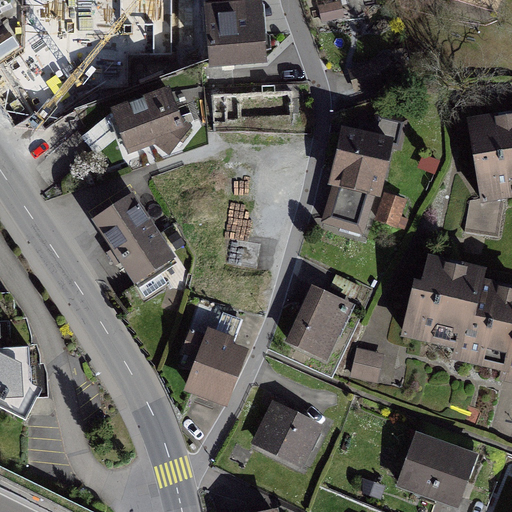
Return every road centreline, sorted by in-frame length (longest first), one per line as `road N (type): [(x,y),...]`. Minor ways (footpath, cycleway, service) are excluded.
road 1 (residential): [(290,0),(323,110),(305,208),(269,326),(227,417),(202,462),(172,474)]
road 2 (secondary): [(0,164),(150,408),(172,474)]
